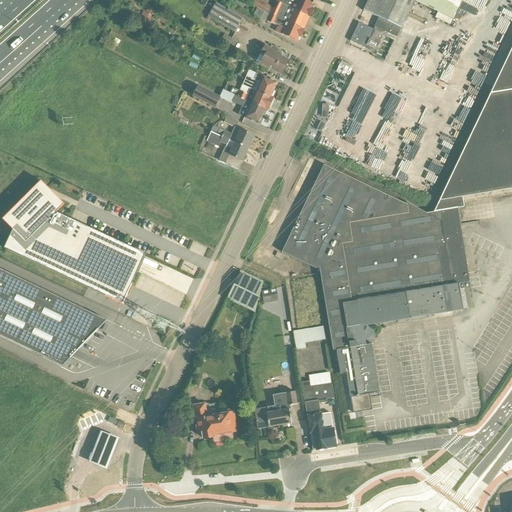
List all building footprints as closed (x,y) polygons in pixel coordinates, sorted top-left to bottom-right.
[(308,17),(276,2),(275,1),(272,8),(258,0),(252,0),(250,4),(258,8),(270,15),(302,30),(308,17)] [(276,0),(276,2),(308,17),(310,17),(314,10),(312,9),(314,5),(303,0),(276,0)] [(368,0),(364,11),(378,18),(399,28),(401,28),(414,1),(453,19),(462,0),(368,0)] [(235,33),(243,19),(216,3),(207,17),(235,33)] [(151,4),(146,12),(153,16),(158,7),(151,4)] [(258,8),(254,14),(267,22),(278,27),(276,32),(285,36),(285,37),(286,38),(287,37),(297,42),(299,37),(301,38),(304,30),(302,30),(270,15),(258,8)] [(137,23),(145,27),(151,16),(144,12),(137,23)] [(359,23),(350,42),(366,49),(367,46),(376,51),(385,32),(395,36),(399,28),(378,18),(372,30),(359,23)] [(103,45),(108,34),(104,32),(99,43),(103,45)] [(264,57),(261,64),(260,64),(281,75),(288,61),(275,54),(276,52),(265,46),(260,54),(264,57)] [(511,47),(434,212),(426,214),(407,203),(406,205),(324,165),(282,253),(316,269),(319,268),(333,351),(337,350),(341,375),(347,374),(353,413),(372,410),(369,395),(379,393),(371,345),(365,346),(362,326),(463,310),(460,288),(462,288),(462,284),(469,282),(457,209),(464,207),(462,197),(511,189),(511,47)] [(250,89),(270,98),(277,83),(256,74),(253,80),(246,77),(242,86),(250,89)] [(218,108),(222,100),(199,88),(194,96),(218,108)] [(250,89),(248,95),(233,88),(230,93),(239,97),(239,98),(265,110),(268,111),(273,99),(270,98),(250,89)] [(265,110),(239,98),(232,94),(229,100),(242,106),(238,115),(245,118),(259,125),(265,110)] [(223,123),(234,128),(235,128),(238,122),(226,117),(223,123)] [(215,127),(212,133),(248,149),(254,136),(241,130),(240,130),(235,128),(234,128),(231,135),(215,127)] [(219,161),(238,170),(248,149),(212,133),(211,133),(207,142),(218,147),(220,143),(226,145),(219,161)] [(65,203),(42,180),(3,219),(13,230),(5,248),(124,303),(147,253),(57,211),(65,203)] [(106,321),(0,269),(0,336),(62,366),(70,359),(106,321)] [(226,299),(255,313),(262,282),(240,271),(226,299)] [(276,289),(261,292),(263,304),(278,301),(276,289)] [(322,328),(303,331),(303,330),(293,332),(296,350),(305,348),(305,344),(324,341),(322,328)] [(322,419),(319,404),(327,403),(327,400),(334,398),(332,387),(331,383),(329,372),(308,376),(309,381),(302,383),(307,417),(310,433),(312,451),(317,450),(327,448),(326,448),(336,446),(333,429),(331,418),(322,419)] [(269,427),(291,423),(289,410),(288,406),(297,405),(295,392),(276,395),(278,409),(268,410),(268,408),(257,410),(258,415),(256,416),(258,429),(269,427)] [(213,435),(236,431),(233,412),(230,413),(230,409),(222,411),(220,402),(193,406),(197,432),(202,431),(203,438),(213,437),(213,435)] [(116,427),(123,430),(125,425),(119,422),(116,427)] [(118,439),(100,432),(96,444),(91,458),(89,462),(98,466),(107,469),(109,463),(114,450),(118,439)]
